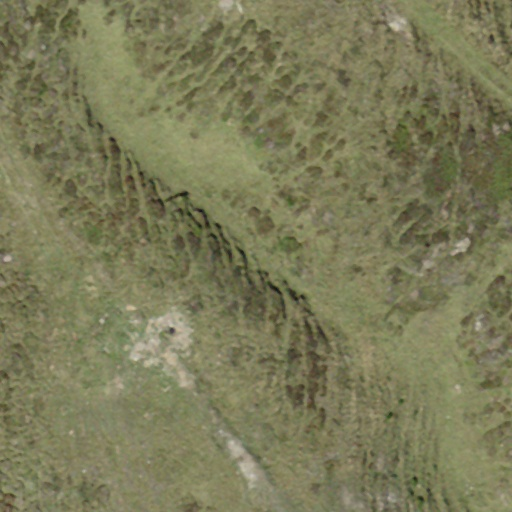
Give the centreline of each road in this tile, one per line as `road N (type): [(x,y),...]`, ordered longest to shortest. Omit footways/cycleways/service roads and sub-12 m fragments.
road 1 (track): [(154,511),(0,151)]
road 2 (track): [(403,0),(511,93)]
